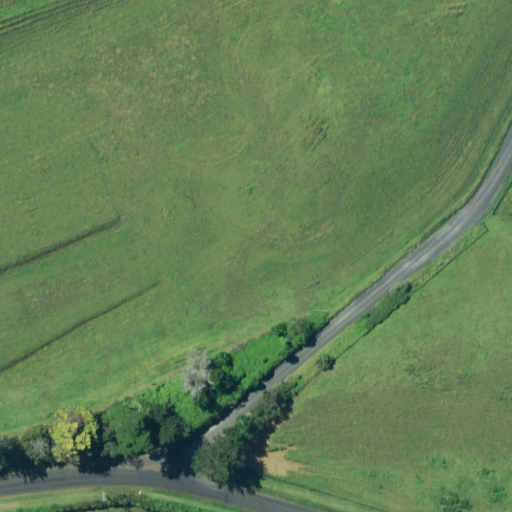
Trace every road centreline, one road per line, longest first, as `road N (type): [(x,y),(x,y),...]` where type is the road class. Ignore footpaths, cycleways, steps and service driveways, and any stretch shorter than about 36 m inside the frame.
road 1 (unclassified): [(167,480),(183,448),(471,192),(511,141)]
road 2 (unclassified): [(167,480),(94,475),(0,487)]
road 3 (unclassified): [(303,511),(234,489),(167,480)]
